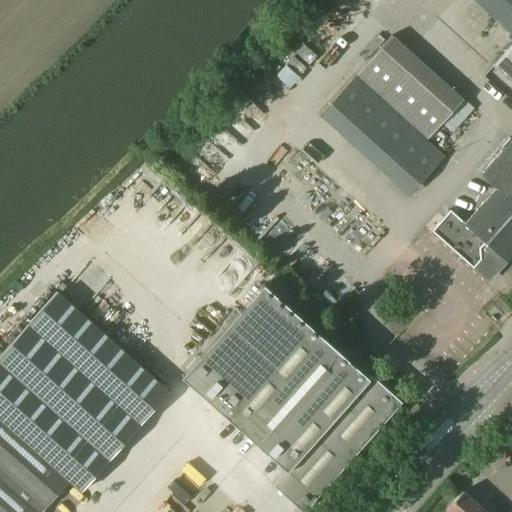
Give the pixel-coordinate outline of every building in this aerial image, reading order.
[(511,0),(473,0),(495,20),(511,34),(511,0)] [(427,141),(463,99),(392,35),(320,117),(409,197),(444,157),(427,141)] [(511,47),(506,55),(504,53),(492,67),(511,84),(511,47)] [(511,253),(511,140),(481,175),(496,188),(464,223),(484,242),(505,261),(511,253)] [(484,242),(464,223),(450,210),(431,231),(472,268),(480,259),(478,249),(484,242)] [(262,285),(180,376),(285,469),(271,485),(302,511),(400,402),(369,374),(366,378),(262,285)] [(0,511),(40,511),(68,481),(79,491),(167,392),(56,294),(0,357),(0,511)] [(446,511),(475,511),(480,508),(462,491),(445,510),(446,511)]
